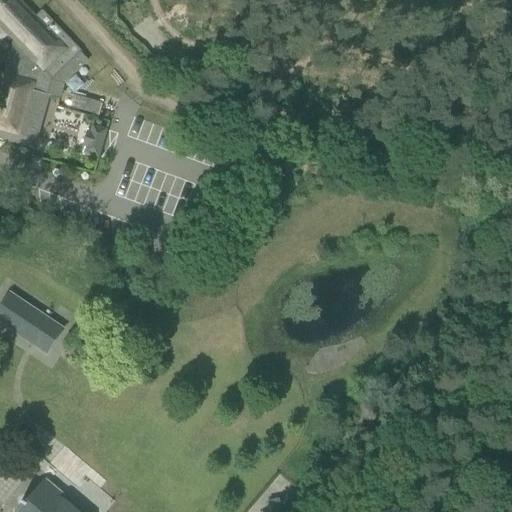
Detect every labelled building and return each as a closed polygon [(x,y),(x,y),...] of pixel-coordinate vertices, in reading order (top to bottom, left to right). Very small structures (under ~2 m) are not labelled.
[(87,62),(81,56),(83,54),(44,12),(38,18),(23,3),(25,0),(0,0),(0,25),(19,43),(9,77),(2,75),(0,80),(0,140),(23,147),(33,150),(48,97),(60,99),(63,87),(87,62)] [(73,96),(69,108),(97,116),(101,103),(73,96)] [(78,153),(99,159),(107,130),(85,124),(78,153)] [(0,323),(46,352),(60,329),(7,296),(0,307),(0,323)] [(276,511),(294,495),(280,481),(246,511),(276,511)] [(70,511),(61,504),(65,499),(46,484),(29,505),(26,502),(22,507),(17,511),(70,511)]
